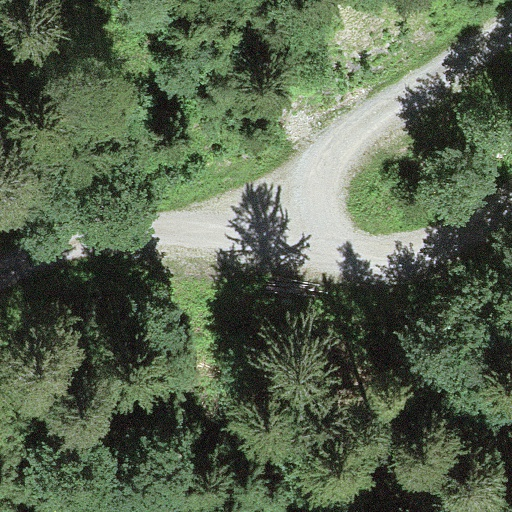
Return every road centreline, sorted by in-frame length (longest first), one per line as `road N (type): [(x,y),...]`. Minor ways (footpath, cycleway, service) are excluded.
road 1 (track): [(511,187),(116,260),(0,304)]
road 2 (track): [(462,0),(333,123),(274,230)]
